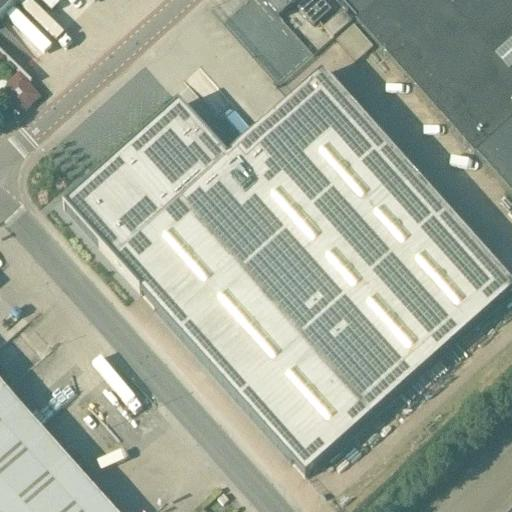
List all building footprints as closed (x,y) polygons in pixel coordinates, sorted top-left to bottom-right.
[(0,0),(0,22),(21,0),(0,0)] [(312,29),(330,13),(319,0),(259,0),(278,22),(294,8),(312,29)] [(511,127),(511,0),(352,0),(343,8),(355,22),(356,24),(476,160),(511,127)] [(334,41),(353,25),(343,13),(324,31),(334,41)] [(0,92),(22,120),(47,99),(25,72),(0,92)] [(511,301),(511,288),(324,77),(226,164),(178,110),(63,213),(306,485),(511,301)] [(511,127),(476,160),(511,200),(511,127)] [(0,511),(106,511),(0,392),(0,511)]
